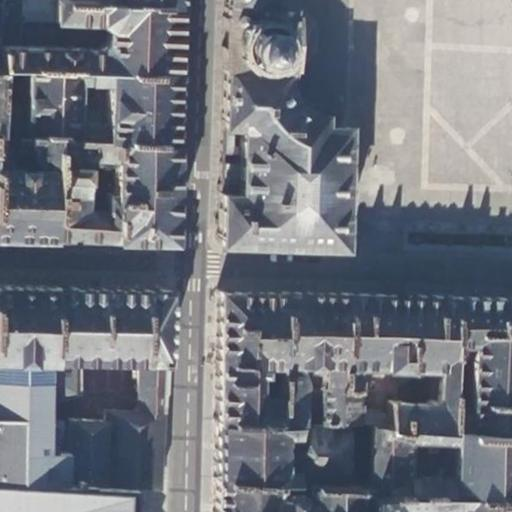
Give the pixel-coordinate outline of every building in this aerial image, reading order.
[(0,0),(0,63),(26,64),(175,67),(176,34),(176,0),(0,0)] [(216,187),(214,242),(260,244),(341,248),(344,246),(344,230),(345,226),(343,222),(344,206),(346,201),(347,182),(349,139),(346,138),(347,122),(345,119),(322,118),(323,109),(314,109),(308,107),(304,104),(300,101),(297,98),(294,95),(291,91),(288,86),(287,80),(287,75),(287,63),(291,64),(294,10),(289,9),(289,0),(222,0),(218,124),(237,125),(235,188),(216,187)] [(26,64),(24,131),(52,132),(112,135),(173,137),(174,100),(175,67),(26,64)] [(6,131),(0,130),(0,234),(13,235),(47,235),(52,132),(24,131),(16,131),(16,139),(23,139),(22,141),(29,142),(28,153),(34,164),(4,163),(6,131)] [(112,135),(52,132),(47,235),(80,236),(110,236),(111,189),(104,189),(104,207),(82,206),(83,155),(103,155),(103,161),(108,162),(108,156),(111,156),(112,135)] [(173,137),(112,135),(111,156),(108,156),(108,162),(111,162),(111,189),(110,236),(170,237),(171,184),(173,137)] [(0,441),(37,451),(49,399),(51,284),(8,283),(0,282),(0,441)] [(51,284),(49,399),(65,400),(81,394),(82,360),(137,361),(166,362),(170,315),(171,298),(158,287),(83,285),(51,284)] [(217,349),(214,419),(276,421),(277,397),(254,396),(255,364),(278,365),(281,287),(217,285),(217,349)] [(308,288),(281,287),(278,365),(277,397),(276,421),(292,422),(298,422),(300,365),(322,366),(321,392),(339,393),(343,289),(308,288)] [(386,402),(385,425),(447,428),(448,401),(449,361),(451,291),(382,290),(343,289),(339,393),(354,393),(355,365),(429,367),(429,400),(422,403),(386,402)] [(447,428),(511,429),(511,293),(489,293),(451,291),(449,361),(458,361),(458,359),(471,359),(470,402),(448,401),(447,428)] [(166,362),(137,361),(136,389),(163,390),(166,390),(166,381),(166,362)] [(69,416),(63,479),(134,483),(160,484),(163,437),(165,406),(162,405),(163,390),(136,389),(136,409),(104,407),(104,413),(98,417),(69,416)] [(339,393),(321,392),(320,423),(338,424),(339,393)] [(354,393),(339,393),(338,424),(347,424),(360,424),(360,412),(361,394),(354,393)] [(378,413),(360,412),(360,424),(371,425),(378,425),(378,413)] [(215,448),(214,476),(278,481),(291,482),(291,470),(281,470),(282,433),(292,433),(292,422),(276,421),(214,419),(215,448)] [(291,470),(291,482),(308,483),(345,485),(347,424),(338,424),(320,423),(309,423),(298,422),(292,422),(292,433),(291,470)] [(371,425),(368,486),(370,486),(369,491),(511,493),(511,429),(447,428),(385,425),(378,425),(371,425)] [(0,511),(131,511),(132,511),(133,511),(133,505),(134,505),(135,499),(133,499),(133,491),(135,491),(135,486),(134,486),(134,483),(63,479),(45,477),(51,456),(37,451),(0,441),(0,511)] [(213,510),(213,511),(358,511),(359,505),(369,505),(369,491),(370,486),(368,486),(345,485),(308,483),(308,500),(304,500),(300,495),(288,494),(284,499),(278,499),(278,481),(214,476),(213,510)] [(511,511),(511,493),(369,491),(369,505),(368,511),(511,511)]
